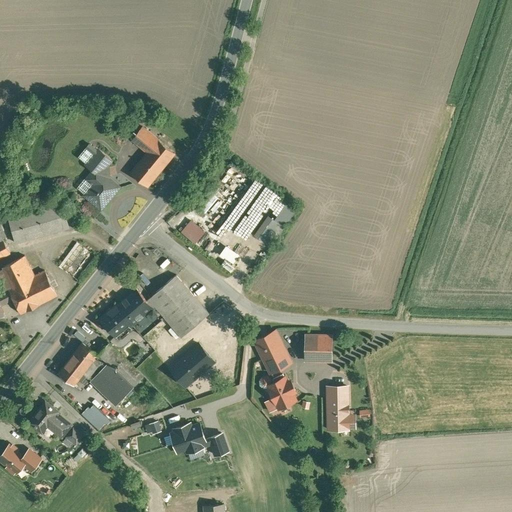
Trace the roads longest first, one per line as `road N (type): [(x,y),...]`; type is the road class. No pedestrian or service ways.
road 1 (tertiary): [(511,330),(266,314),(143,224)]
road 2 (tertiary): [(143,224),(209,129),(248,0)]
road 3 (tertiary): [(0,401),(143,224)]
